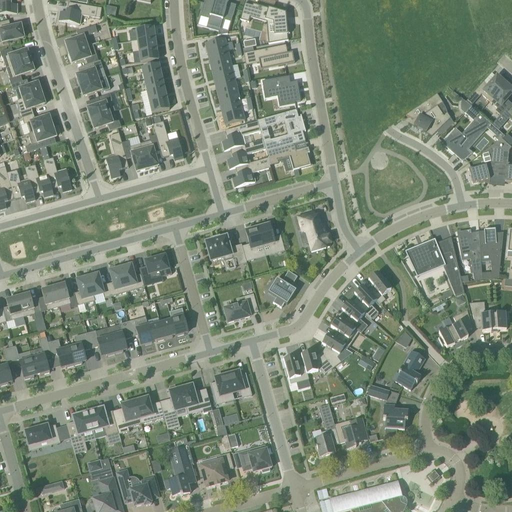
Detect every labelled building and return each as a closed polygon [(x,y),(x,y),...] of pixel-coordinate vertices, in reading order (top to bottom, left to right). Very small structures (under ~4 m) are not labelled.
[(0,0),(0,15),(6,15),(17,15),(17,6),(11,6),(10,0),(0,0)] [(204,0),(200,18),(209,20),(207,26),(219,30),(218,33),(217,37),(227,35),(236,6),(228,4),(228,0),(204,0)] [(100,20),(102,10),(68,4),(66,14),(60,13),(59,22),(70,24),(80,26),(81,16),(95,19),(100,20)] [(244,4),(240,21),(249,23),(250,18),(251,16),(274,23),(275,34),(267,35),(268,45),(288,41),(288,35),(290,35),(289,29),(288,22),(286,22),(285,22),(285,19),(286,18),(286,14),(265,8),(253,5),(252,7),(251,10),(244,8),(245,5),(244,4)] [(23,36),(24,36),(23,29),(21,29),(21,26),(10,29),(9,22),(0,23),(0,37),(1,37),(2,43),(24,39),(23,36)] [(65,43),(68,54),(91,47),(91,46),(88,37),(97,33),(95,27),(76,33),(78,39),(65,43)] [(154,29),(136,31),(137,42),(155,40),(154,29)] [(155,40),(137,42),(139,53),(157,50),(155,40)] [(225,40),(205,45),(208,58),(228,54),(225,40)] [(91,47),(68,54),(72,65),(86,60),(88,66),(98,62),(93,46),(91,46),(91,47)] [(278,48),(244,55),(245,61),(246,66),(259,64),(269,62),(271,69),(294,64),(292,53),(287,54),(279,56),(278,48)] [(6,70),(31,61),(27,51),(13,55),(11,49),(0,53),(2,59),(3,59),(6,70)] [(157,50),(139,53),(140,64),(158,62),(157,50)] [(228,54),(208,58),(211,72),(232,67),(228,54)] [(31,61),(6,70),(10,80),(9,80),(11,86),(22,82),(20,77),(34,72),(31,61)] [(76,76),(79,87),(98,81),(95,71),(101,69),(98,62),(88,66),(89,72),(81,75),(76,76)] [(159,65),(141,69),(144,81),(162,77),(159,65)] [(232,67),(211,72),(215,85),(235,80),(232,67)] [(162,77),(144,81),(146,92),(164,88),(162,77)] [(289,77),(262,82),(264,90),(269,90),(270,98),(279,96),(280,102),(288,100),(289,104),(301,102),(300,99),(299,99),(297,83),(291,84),(289,77)] [(474,93),(479,97),(481,95),(489,102),(506,83),(501,79),(500,80),(497,77),(488,87),(483,83),(474,93)] [(235,80),(215,85),(218,99),(238,94),(235,80)] [(102,92),(98,81),(79,87),(83,98),(102,92)] [(15,91),(19,102),(41,94),(38,84),(30,87),(24,88),(22,82),(11,86),(13,92),(15,91)] [(511,88),(506,83),(489,102),(497,109),(495,112),(500,116),(509,106),(504,102),(511,93),(511,90),(510,89),(511,88)] [(164,88),(146,92),(149,103),(167,99),(164,88)] [(45,105),(41,94),(19,102),(17,102),(20,113),(22,119),(33,115),(31,110),(45,105)] [(238,94),(218,99),(221,112),(241,107),(238,94)] [(113,113),(115,112),(111,101),(112,101),(110,95),(99,99),(101,105),(87,109),(91,120),(113,113)] [(431,138),(450,119),(447,114),(444,117),(437,108),(443,104),(437,95),(405,117),(413,121),(408,125),(431,138)] [(167,99),(149,103),(152,115),(169,111),(167,99)] [(511,109),(509,106),(500,116),(505,121),(507,118),(511,122),(511,109)] [(241,107),(221,112),(225,126),(245,121),(241,107)] [(491,125),(471,108),(464,114),(465,115),(466,114),(475,122),(458,142),(451,136),(444,144),(442,143),(442,144),(456,156),(457,155),(464,161),(472,154),(467,149),(485,128),(487,130),(491,125)] [(264,120),(257,122),(257,123),(259,127),(265,125),(266,128),(286,123),(289,136),(270,141),(263,143),(265,151),(266,153),(294,145),(305,142),(302,132),(304,132),(305,133),(305,132),(305,131),(304,131),(302,124),(302,122),(304,122),(304,121),(302,121),(299,122),(298,118),(296,112),(296,111),(264,120)] [(116,123),(113,113),(91,120),(94,131),(108,126),(110,132),(121,128),(119,122),(116,123)] [(30,135),(52,127),(49,117),(35,121),(33,115),(22,119),(24,125),(26,124),(30,135)] [(495,122),(491,126),(498,132),(502,127),(495,122)] [(163,123),(153,126),(160,152),(163,159),(168,158),(173,157),(174,163),(183,160),(181,151),(178,140),(168,142),(163,123)] [(227,142),(222,143),(224,153),(230,151),(244,147),(244,146),(242,138),(260,133),(259,127),(257,123),(225,132),(227,142)] [(56,138),(52,127),(30,135),(28,135),(31,146),(25,148),(27,154),(44,149),(42,143),(56,138)] [(504,137),(499,133),(494,139),(498,142),(501,140),(504,137)] [(115,157),(105,160),(111,180),(118,178),(120,178),(119,172),(128,169),(126,161),(122,144),(121,142),(119,134),(109,137),(115,157)] [(150,142),(140,145),(147,170),(158,167),(156,161),(154,154),(160,152),(156,136),(149,138),(150,142)] [(478,169),(477,167),(468,169),(472,185),(479,183),(489,184),(490,177),(498,178),(498,177),(501,140),(498,142),(489,148),(491,151),(490,162),(484,164),(485,167),(478,169)] [(511,167),(511,168),(511,167),(511,164),(508,164),(509,152),(511,149),(501,140),(498,177),(505,178),(504,183),(511,184),(511,167)] [(233,160),(227,162),(229,171),(235,169),(250,165),(249,165),(247,156),(265,151),(263,143),(263,141),(244,146),(244,147),(230,151),(233,160)] [(126,143),(122,144),(126,161),(132,159),(136,173),(147,170),(140,145),(139,146),(130,148),(129,145),(128,142),(126,143)] [(294,145),(266,153),(268,159),(270,167),(278,164),(277,162),(283,160),(289,158),(293,171),(297,170),(303,169),(310,167),(308,160),(307,155),(308,154),(309,154),(309,151),(308,149),(307,150),(296,152),(294,145)] [(48,154),(41,156),(43,162),(50,160),(48,154)] [(238,179),(232,180),(235,189),(255,184),(252,174),(270,169),(270,167),(268,159),(249,165),(250,165),(235,169),(238,179)] [(47,176),(51,191),(52,191),(58,189),(61,188),(63,194),(72,191),(66,171),(57,174),(53,160),(50,160),(43,162),(47,176)] [(52,191),(51,191),(47,176),(39,179),(35,167),(25,169),(29,181),(33,196),(34,196),(43,193),(44,199),(53,196),(52,191)] [(5,204),(7,203),(8,203),(14,201),(12,191),(7,174),(5,168),(0,169),(0,187),(0,189),(0,211),(2,211),(6,210),(5,204)] [(17,172),(7,174),(12,191),(14,201),(21,199),(24,198),(26,204),(32,202),(35,202),(34,196),(33,196),(29,181),(20,184),(17,172)] [(329,245),(331,244),(329,236),(326,237),(325,234),(323,230),(324,230),(323,226),(320,227),(317,217),(314,217),(313,214),(298,218),(302,234),(305,233),(311,253),(329,248),(329,245)] [(259,228),(257,229),(263,248),(269,246),(271,251),(275,249),(277,254),(285,252),(280,237),(273,239),(269,225),(267,226),(267,224),(259,226),(259,228)] [(257,255),(256,250),(263,248),(257,229),(255,229),(255,227),(247,229),(247,231),(245,232),(249,245),(242,247),(246,263),(254,261),(253,256),(257,255)] [(491,274),(492,281),(498,280),(503,234),(502,234),(501,244),(496,244),(495,235),(495,230),(484,230),(484,232),(479,233),(479,244),(481,262),(491,262),(491,274)] [(470,274),(473,273),(474,283),(482,281),(481,275),(481,262),(479,244),(472,246),(470,234),(470,231),(467,232),(462,233),(457,234),(461,255),(469,254),(471,263),(469,264),(470,274)] [(238,266),(246,264),(246,263),(242,247),(241,246),(234,248),(234,249),(230,250),(226,237),(219,239),(212,240),(213,241),(205,243),(211,262),(223,259),(224,263),(233,260),(237,259),(239,265),(238,265),(238,266)] [(464,295),(462,287),(462,284),(460,278),(451,238),(436,245),(435,243),(425,247),(418,250),(417,248),(407,252),(414,269),(415,269),(416,272),(425,268),(426,272),(435,269),(433,264),(440,261),(443,268),(455,297),(455,298),(464,295)] [(139,270),(141,276),(143,284),(151,282),(149,276),(159,273),(161,279),(171,276),(169,268),(168,269),(165,257),(144,262),(146,268),(139,270)] [(131,266),(120,269),(127,293),(144,288),(143,284),(141,276),(134,278),(131,266)] [(111,298),(127,293),(120,269),(110,272),(113,284),(107,285),(111,298)] [(267,294),(275,299),(272,304),(280,309),(284,304),(286,306),(295,291),(290,288),(296,278),(287,272),(281,282),(276,279),(267,294)] [(375,290),(370,294),(368,292),(363,287),(362,287),(380,305),(385,301),(382,297),(391,290),(389,287),(390,286),(385,280),(384,281),(378,273),(368,281),(374,288),(375,290)] [(98,275),(87,278),(93,298),(93,297),(103,295),(104,300),(111,298),(107,285),(101,287),(98,275)] [(95,302),(93,297),(93,298),(87,278),(77,281),(80,293),(74,295),(77,307),(95,302)] [(250,283),(242,286),(244,292),(252,290),(250,283)] [(71,305),(65,285),(53,288),(59,309),(71,305)] [(357,299),(352,304),(349,302),(371,321),(378,314),(371,307),(376,302),(380,305),(362,287),(358,292),(354,295),(355,296),(357,298),(357,299)] [(43,298),(38,300),(41,314),(59,309),(53,288),(41,291),(43,298)] [(41,314),(38,300),(32,302),(30,295),(18,298),(24,319),(35,315),(41,314)] [(244,298),(245,304),(224,310),(228,324),(250,318),(249,316),(258,313),(253,295),(244,298)] [(458,307),(465,303),(461,296),(454,300),(458,307)] [(8,308),(2,310),(6,323),(24,319),(18,298),(6,301),(8,308)] [(337,318),(361,335),(367,327),(360,321),(364,316),(371,321),(349,302),(345,307),(341,311),(342,312),(345,314),(344,315),(348,318),(344,323),(337,318)] [(505,313),(485,315),(484,303),(470,305),(474,320),(481,320),(482,332),(491,332),(491,331),(497,330),(497,331),(506,331),(506,322),(508,321),(507,314),(505,314),(505,313)] [(171,322),(171,321),(175,336),(175,337),(177,336),(177,337),(184,336),(183,335),(188,333),(183,318),(184,317),(183,317),(182,313),(182,312),(170,315),(170,313),(169,313),(171,321),(171,322)] [(454,319),(457,325),(439,334),(441,338),(439,339),(438,339),(442,347),(443,347),(445,346),(447,350),(455,345),(454,344),(460,342),(460,343),(468,338),(465,333),(472,329),(467,312),(454,319)] [(328,335),(349,348),(354,340),(359,333),(361,335),(337,318),(331,328),(337,332),(337,333),(338,333),(340,335),(336,340),(334,339),(328,335)] [(149,328),(148,327),(137,330),(134,321),(127,323),(131,339),(138,337),(141,347),(145,345),(145,346),(152,345),(151,344),(153,343),(153,342),(152,342),(148,328),(149,328)] [(175,336),(171,321),(171,322),(160,325),(164,341),(172,338),(172,337),(175,336)] [(107,329),(115,356),(123,353),(123,352),(127,350),(124,341),(131,339),(127,323),(107,329)] [(160,325),(149,328),(148,328),(152,342),(153,342),(156,341),(156,343),(164,341),(160,325)] [(87,335),(91,350),(99,348),(102,357),(106,356),(106,357),(106,358),(115,356),(107,329),(87,335)] [(397,344),(407,349),(413,338),(402,332),(397,344)] [(91,350),(87,335),(74,338),(77,347),(69,349),(74,367),(82,365),(82,363),(86,362),(83,352),(91,350)] [(328,335),(324,341),(322,345),(323,346),(326,348),(322,355),(333,369),(341,363),(337,359),(341,353),(345,346),(348,348),(349,348),(328,335)] [(46,339),(39,341),(43,354),(50,352),(48,344),(46,339)] [(48,344),(50,352),(52,361),(58,359),(61,369),(65,368),(66,369),(74,367),(69,349),(61,351),(58,341),(48,344)] [(9,349),(13,363),(20,361),(16,347),(9,349)] [(13,363),(9,349),(2,351),(6,365),(13,363)] [(321,371),(324,376),(333,369),(322,355),(314,357),(313,354),(312,352),(308,354),(301,355),(308,381),(309,381),(307,375),(314,373),(321,371)] [(425,360),(411,353),(399,374),(400,375),(395,383),(410,392),(415,384),(417,385),(421,378),(415,375),(419,369),(420,369),(425,360)] [(297,366),(297,365),(295,357),(290,359),(283,360),(286,370),(284,370),(286,378),(288,378),(290,386),(308,381),(301,355),(301,356),(303,364),(304,367),(298,368),(297,366)] [(36,376),(39,375),(40,377),(49,374),(44,356),(32,360),(36,376)] [(36,376),(32,360),(19,363),(24,381),(34,379),(33,377),(36,376)] [(368,361),(364,368),(370,372),(374,364),(368,361)] [(0,387),(8,386),(8,385),(8,384),(12,383),(7,367),(0,368),(0,387)] [(236,372),(226,374),(232,395),(240,392),(242,399),(251,397),(252,397),(246,375),(245,375),(246,377),(240,378),(239,373),(236,373),(236,372),(237,372),(236,372)] [(232,395),(226,374),(216,377),(216,378),(217,378),(217,379),(215,379),(216,385),(211,387),(210,384),(210,385),(216,407),(217,407),(216,406),(225,404),(223,397),(232,395)] [(181,389),(186,409),(200,405),(203,415),(212,412),(206,390),(194,394),(192,384),(183,387),(183,389),(181,389)] [(390,392),(371,386),(368,396),(387,402),(390,392)] [(175,413),(186,409),(181,389),(180,389),(178,390),(177,388),(168,391),(171,400),(160,403),(164,419),(166,427),(178,423),(175,413)] [(344,395),(330,399),(332,406),(346,402),(344,395)] [(141,425),(164,419),(160,403),(150,406),(148,398),(144,400),(143,398),(134,400),(141,425)] [(134,400),(124,403),(125,405),(121,406),(122,410),(125,421),(116,424),(119,436),(129,433),(128,429),(141,425),(134,400)] [(335,426),(329,406),(319,409),(323,423),(324,423),(327,432),(321,434),(323,439),(316,441),(317,446),(316,446),(318,452),(319,451),(320,458),(335,454),(332,444),(339,442),(335,426)] [(395,407),(384,407),(383,421),(385,421),(385,430),(386,430),(386,436),(396,437),(396,431),(405,431),(405,429),(407,429),(407,423),(408,423),(408,412),(395,412),(395,407)] [(87,410),(93,432),(104,430),(109,446),(121,442),(119,436),(112,413),(105,415),(103,409),(95,411),(94,408),(87,410)] [(74,423),(66,425),(75,455),(87,452),(82,435),(93,432),(87,410),(86,410),(87,410),(80,412),(80,415),(72,418),(74,423)] [(218,411),(212,412),(217,429),(223,427),(218,411)] [(366,435),(362,420),(350,423),(352,430),(342,432),(345,443),(347,450),(356,448),(356,446),(361,445),(359,437),(366,435)] [(340,425),(335,426),(339,442),(340,445),(345,443),(342,432),(340,426),(340,425)] [(29,453),(29,452),(38,449),(38,450),(39,450),(38,444),(49,441),(51,447),(52,447),(51,445),(59,443),(60,444),(55,427),(48,429),(47,427),(35,430),(35,428),(25,431),(28,442),(26,443),(29,453)] [(161,436),(163,444),(170,442),(168,434),(161,436)] [(228,438),(231,449),(238,447),(234,436),(228,438)] [(227,437),(221,438),(225,451),(231,449),(228,438),(227,437)] [(193,466),(194,466),(189,447),(188,447),(188,448),(169,453),(174,469),(177,480),(165,483),(167,491),(171,490),(173,498),(180,496),(181,497),(190,495),(188,486),(196,483),(195,479),(191,465),(193,465),(193,466)] [(236,470),(243,469),(244,472),(252,470),(253,474),(262,471),(262,474),(270,472),(269,469),(272,469),(266,450),(249,455),(248,451),(238,453),(232,455),(236,470)] [(233,469),(229,455),(216,458),(218,462),(201,467),(206,488),(214,486),(215,488),(220,486),(220,485),(228,483),(225,472),(233,469)] [(110,469),(108,460),(102,462),(104,471),(110,469)] [(93,500),(94,502),(91,503),(90,505),(91,509),(93,510),(96,509),(96,511),(115,511),(113,505),(120,503),(114,478),(113,479),(110,469),(104,471),(99,472),(102,482),(98,483),(102,498),(93,500)] [(151,504),(152,503),(149,493),(157,491),(153,479),(141,482),(142,487),(130,491),(128,483),(129,482),(126,471),(116,474),(125,505),(133,503),(135,508),(144,505),(145,507),(151,505),(151,504)] [(428,477),(433,483),(439,478),(435,472),(428,477)] [(404,511),(407,507),(401,504),(400,499),(402,498),(398,482),(329,500),(332,511),(404,511)] [(53,485),(40,489),(42,496),(55,493),(53,485)] [(70,511),(68,511),(82,511),(80,503),(69,506),(70,511)]
